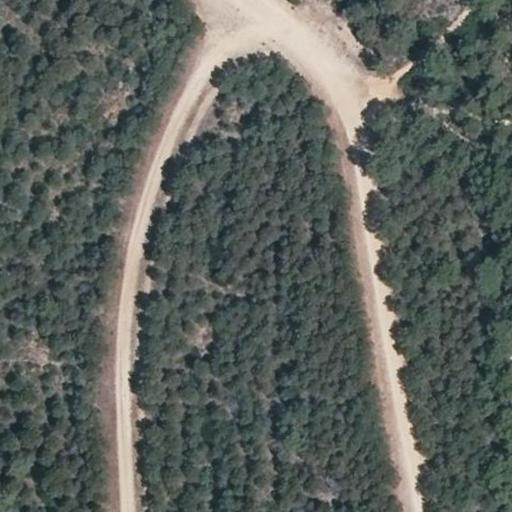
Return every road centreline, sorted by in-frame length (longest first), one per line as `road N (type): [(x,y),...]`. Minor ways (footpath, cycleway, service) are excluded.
road 1 (track): [(247,0),(269,13),(209,60),(171,127),(143,211),(124,343),(125,511)]
road 2 (track): [(431,511),(354,99),(338,72),(269,13)]
